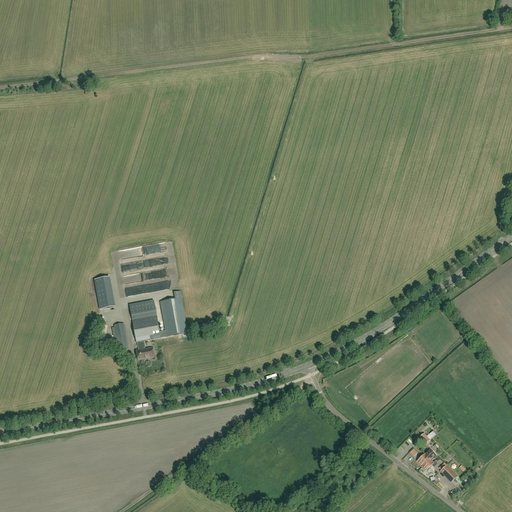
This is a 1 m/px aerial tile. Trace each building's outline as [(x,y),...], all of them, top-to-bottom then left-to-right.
[(168,252),(168,245),(151,245),(151,253),(168,252)] [(133,270),(163,264),(162,258),(131,264),(133,270)] [(145,348),(144,342),(188,334),(181,292),(174,293),(176,300),(160,302),(165,331),(160,332),(153,299),(129,304),(136,343),(137,343),(139,351),(136,351),(138,360),(148,358),(148,359),(154,358),(152,349),(144,350),(144,348),(145,348)] [(119,352),(120,356),(128,354),(128,351),(129,351),(124,324),(114,326),(119,352)] [(432,433),(427,437),(425,434),(420,438),(425,445),(430,441),(435,437),(432,433)] [(414,449),(411,453),(415,457),(419,454),(414,449)] [(431,460),(431,461),(436,456),(433,453),(433,452),(432,451),(431,451),(430,450),(425,454),(422,458),(427,463),(431,460)] [(422,458),(417,462),(425,471),(426,471),(427,471),(430,469),(429,467),(432,465),(434,467),(437,465),(434,462),(434,463),(431,461),(431,460),(427,463),(422,458)] [(457,476),(447,466),(442,471),(452,481),(457,476)]
